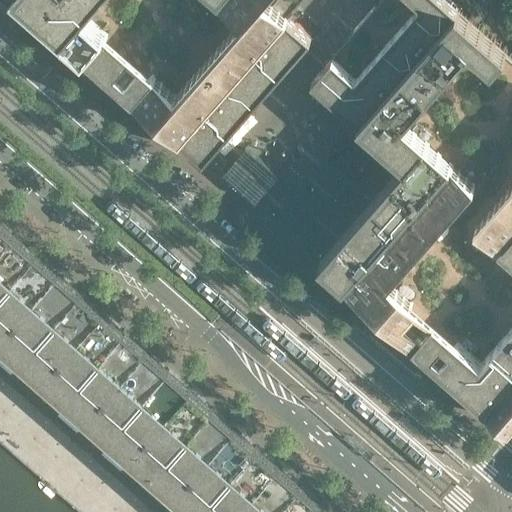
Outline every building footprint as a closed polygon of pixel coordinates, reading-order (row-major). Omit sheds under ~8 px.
[(289,14),(300,0),(27,0),(205,156),(312,34),(289,14)] [(511,421),(511,53),(451,0),(379,0),(313,77),(406,159),(328,248),(320,257),(510,423),(511,421)] [(252,197),(275,171),(249,149),(226,175),(252,197)] [(0,293),(36,252),(0,220),(0,293)] [(0,353),(14,366),(80,291),(36,252),(0,293),(0,353)] [(58,405),(124,330),(80,291),(14,366),(58,405)] [(102,443),(168,368),(124,330),(58,405),(102,443)] [(146,482),(212,407),(168,368),(102,443),(146,482)] [(180,511),(197,511),(256,446),(212,407),(146,482),(180,511)] [(275,511),(300,484),(256,446),(197,511),(275,511)] [(331,511),(300,484),(275,511),(331,511)]
